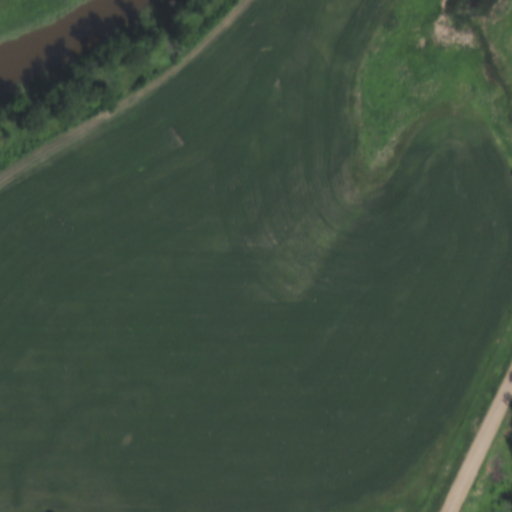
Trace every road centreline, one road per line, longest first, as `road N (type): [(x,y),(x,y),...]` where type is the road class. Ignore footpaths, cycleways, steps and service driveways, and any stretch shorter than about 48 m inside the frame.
road 1 (track): [(0,174),(190,52),(243,0)]
road 2 (residential): [(446,511),(511,371)]
